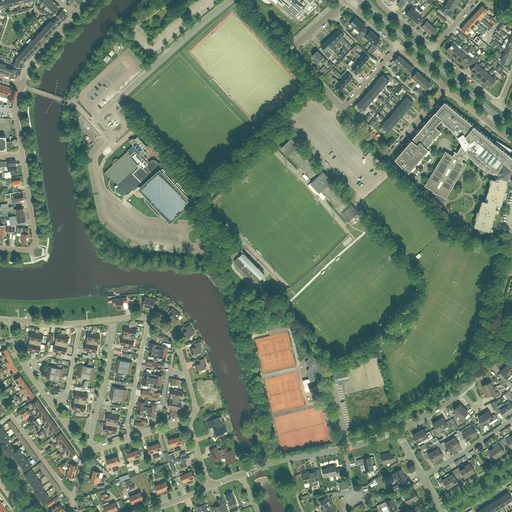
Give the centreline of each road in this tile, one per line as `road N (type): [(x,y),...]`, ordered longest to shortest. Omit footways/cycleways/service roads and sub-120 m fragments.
road 1 (tertiary): [(493,114),(360,0)]
road 2 (residential): [(341,110),(288,52),(343,1)]
road 3 (residential): [(234,0),(124,94)]
road 4 (residential): [(87,449),(113,318)]
road 5 (residential): [(22,155),(36,243),(0,248)]
road 6 (residential): [(131,437),(148,317)]
